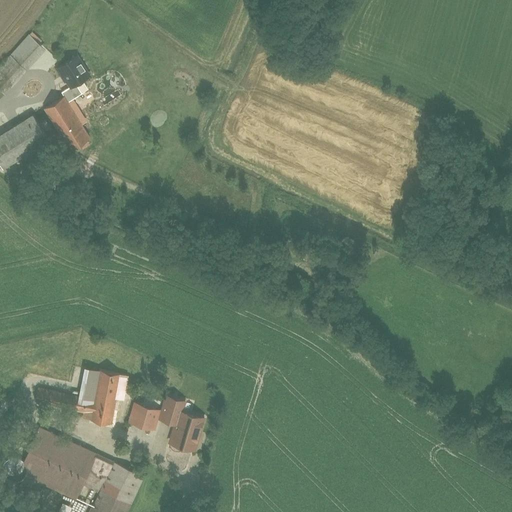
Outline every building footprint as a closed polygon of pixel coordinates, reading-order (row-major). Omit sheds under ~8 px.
[(30,33),(0,66),(0,86),(5,91),(46,46),(30,33)] [(76,54),(57,66),(69,85),(88,73),(76,54)] [(62,96),(45,107),(69,144),(85,133),(62,96)] [(32,112),(0,133),(0,162),(2,166),(48,136),(32,112)] [(128,373),(83,365),(77,395),(75,409),(83,411),(82,416),(111,422),(116,397),(123,398),(128,373)] [(75,409),(77,395),(40,388),(37,402),(75,409)] [(181,408),(184,399),(164,393),(160,408),(157,417),(174,421),(177,422),(181,408)] [(160,408),(135,400),(129,420),(154,427),(157,417),(160,408)] [(169,441),(195,448),(204,415),(181,408),(177,422),(174,421),(169,441)] [(94,453),(39,428),(19,470),(74,496),(81,481),(94,453)] [(94,453),(81,481),(100,490),(113,461),(94,453)] [(89,511),(126,511),(143,475),(113,461),(100,490),(89,511)] [(30,491),(40,494),(43,485),(33,482),(30,491)] [(66,511),(70,505),(60,501),(55,511),(66,511)]
